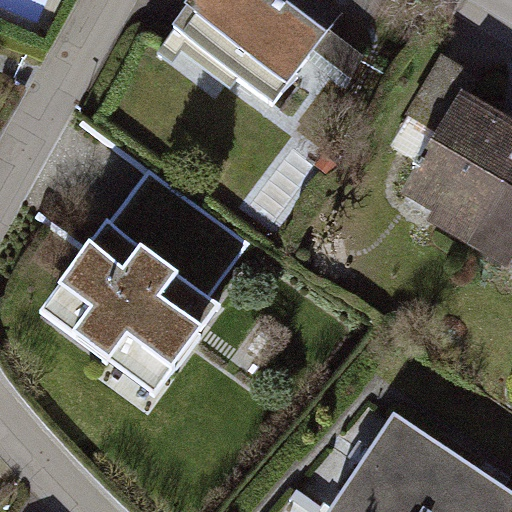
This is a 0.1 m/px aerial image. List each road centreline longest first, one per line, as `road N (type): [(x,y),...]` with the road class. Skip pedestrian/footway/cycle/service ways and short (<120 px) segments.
road 1 (residential): [(115,0),(0,210)]
road 2 (residential): [(0,403),(20,434),(104,511)]
